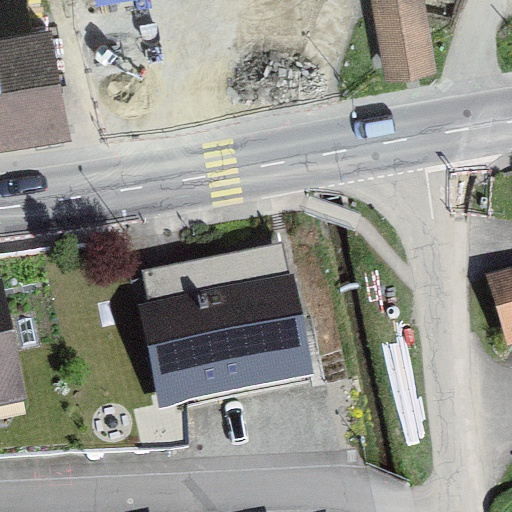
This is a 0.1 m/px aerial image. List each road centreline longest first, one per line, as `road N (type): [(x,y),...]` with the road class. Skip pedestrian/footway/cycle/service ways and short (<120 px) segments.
road 1 (residential): [(0,495),(229,484),(346,491),(404,511)]
road 2 (residential): [(416,136),(461,511)]
road 3 (primary): [(0,209),(302,158)]
road 4 (residential): [(302,158),(272,0)]
road 5 (residential): [(486,0),(460,128)]
